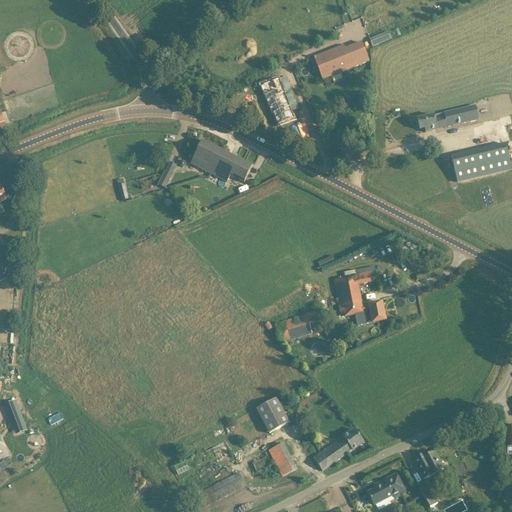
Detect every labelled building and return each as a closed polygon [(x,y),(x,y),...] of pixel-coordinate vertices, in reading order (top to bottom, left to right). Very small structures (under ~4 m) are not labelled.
[(381,35),(385,43),(392,40),(389,32),(381,35)] [(315,58),(315,59),(324,80),(371,62),(372,62),(371,52),(371,51),(373,51),(368,40),(357,44),(358,48),(345,53),(342,47),(315,58)] [(295,120),(292,113),(299,111),(292,92),(286,95),(282,85),(263,93),(276,127),(295,120)] [(483,123),(492,120),(496,119),(492,100),(440,112),(442,119),(435,120),(434,116),(417,120),(420,131),(424,129),(425,133),(482,120),(483,123)] [(224,152),(223,152),(203,141),(191,165),(212,175),(224,152)] [(457,183),(467,181),(511,170),(506,145),(451,158),(457,183)] [(212,175),(228,183),(231,176),(245,183),(248,176),(253,167),(224,152),(212,175)] [(165,189),(172,175),(165,171),(158,186),(165,189)] [(120,196),(127,194),(124,184),(123,180),(117,181),(118,186),(117,186),(120,196)] [(0,249),(0,282),(12,278),(0,249)] [(345,318),(367,314),(369,325),(372,324),(386,321),(382,303),(362,307),(358,286),(378,282),(376,273),(334,281),(341,316),(344,315),(345,318)] [(280,346),(281,346),(321,333),(314,312),(274,325),(280,346)] [(256,411),(269,435),(290,424),(277,400),(256,411)] [(10,416),(14,427),(25,423),(21,412),(10,416)] [(364,443),(358,435),(355,430),(313,459),(322,472),(352,451),(364,443)] [(285,443),(270,451),(283,478),(298,470),(285,443)] [(413,461),(424,481),(445,469),(440,461),(435,452),(421,460),(420,457),(413,461)] [(496,475),(498,474),(496,470),(494,470),(494,469),(487,472),(490,478),(497,475),(496,475)] [(246,486),(241,477),(239,473),(196,495),(202,509),(246,486)] [(367,493),(375,507),(393,498),(394,500),(406,494),(396,474),(373,486),(375,489),(367,493)] [(419,490),(430,509),(438,504),(427,486),(419,490)]
